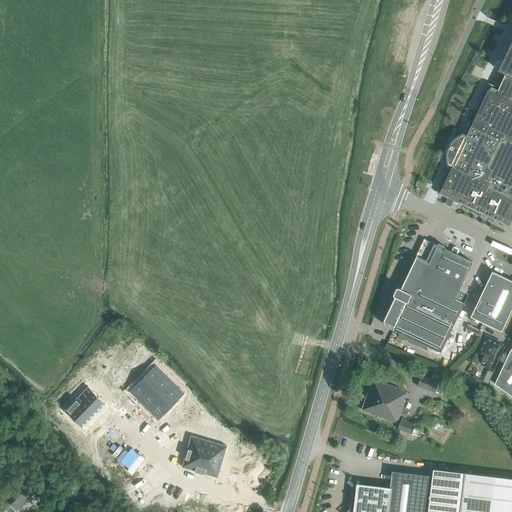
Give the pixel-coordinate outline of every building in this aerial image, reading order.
[(439,193),(439,194),(447,198),(445,203),(456,209),(459,203),(498,222),(507,227),(508,227),(511,219),(511,37),(507,49),(504,54),(497,70),(500,71),(498,77),(494,75),(490,84),(490,85),(488,89),(479,107),(465,135),(465,136),(464,135),(461,134),(460,134),(458,135),(456,136),(455,137),(454,138),(452,140),(451,141),(450,142),(449,144),(449,146),(448,147),(448,149),(447,151),(447,152),(447,154),(447,156),(447,158),(448,160),(448,161),(451,162),(451,163),(453,163),(452,163),(439,193)] [(451,252),(424,239),(406,276),(455,298),(472,262),(456,254),(458,250),(458,249),(454,247),(453,248),(451,252)] [(511,280),(492,271),(470,316),(501,331),(511,307),(511,280)] [(394,297),(383,320),(384,325),(440,352),(464,302),(455,298),(406,276),(401,288),(398,287),(396,288),(393,294),(393,296),(394,297)] [(488,367),(492,360),(500,343),(485,335),(477,353),(484,356),(481,363),(488,367)] [(511,396),(511,347),(510,351),(495,383),(511,396)] [(153,367),(132,388),(161,417),(182,395),(153,367)] [(435,392),(439,382),(421,376),(418,386),(435,392)] [(397,422),(407,391),(373,378),(361,409),(397,422)] [(106,382),(99,389),(104,394),(111,386),(106,382)] [(88,386),(76,398),(94,415),(105,403),(88,386)] [(76,398),(65,410),(82,427),(82,426),(94,415),(76,398)] [(185,398),(177,408),(181,412),(190,403),(186,398),(185,398)] [(169,416),(162,423),(174,436),(181,429),(169,416)] [(419,429),(414,426),(415,423),(402,419),(398,428),(411,434),(411,433),(416,435),(419,429)] [(215,422),(212,431),(218,433),(221,423),(215,422)] [(191,435),(182,466),(195,470),(195,471),(196,470),(200,472),(209,440),(191,435)] [(126,439),(109,456),(126,473),(143,456),(126,439)] [(209,440),(200,472),(204,473),(204,474),(205,474),(205,473),(218,477),(227,446),(209,440)] [(78,446),(73,451),(80,458),(85,454),(78,446)] [(87,456),(82,461),(89,467),(94,463),(87,456)] [(230,465),(228,471),(238,474),(240,468),(230,465)] [(511,511),(511,477),(433,468),(432,475),(428,505),(427,511),(511,511)] [(391,470),(389,488),(386,511),(427,511),(428,505),(432,475),(391,470)] [(180,506),(186,511),(195,511),(213,494),(202,484),(180,506)] [(386,511),(389,488),(358,484),(356,496),(355,505),(347,504),(346,510),(354,511),(386,511)] [(17,510),(32,493),(26,487),(10,504),(17,510)]
